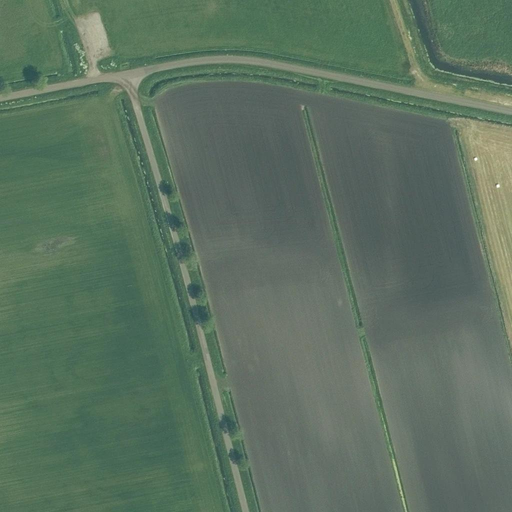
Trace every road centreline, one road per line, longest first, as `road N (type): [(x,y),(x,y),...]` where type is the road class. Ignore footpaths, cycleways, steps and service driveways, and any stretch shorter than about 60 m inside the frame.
road 1 (unclassified): [(245,511),(126,74)]
road 2 (unclassified): [(511,111),(266,62),(222,58),(126,74)]
road 3 (unclassified): [(0,97),(126,74)]
